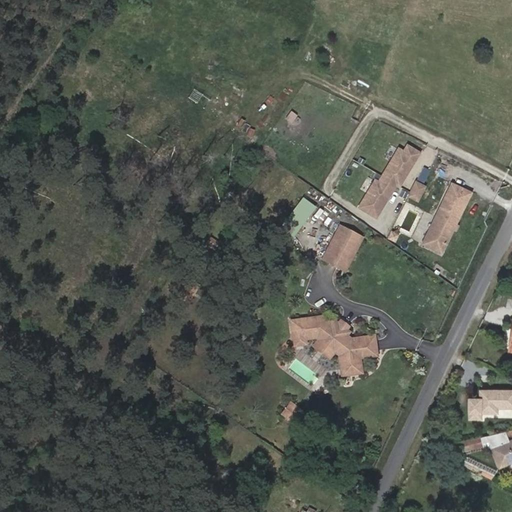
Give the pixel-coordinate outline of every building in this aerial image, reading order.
[(377,185),(361,212),(378,222),(398,188),(401,190),(420,157),(408,150),(404,156),(399,153),(380,187),(377,185)] [(418,179),(423,182),(431,170),(425,166),(418,179)] [(418,203),(425,189),(417,185),(410,199),(418,203)] [(427,239),(447,249),(472,196),(455,188),(440,220),(437,219),(427,239)] [(301,195),(280,228),(294,236),(314,203),(301,195)] [(344,269),(363,237),(341,224),(323,257),(344,269)] [(424,247),(443,256),(447,249),(427,239),(424,247)] [(330,325),(321,319),(290,322),(293,347),(304,346),(304,341),(315,340),(318,342),(335,352),(340,354),(343,375),(362,373),(361,358),(378,356),(376,336),(352,339),(347,336),(330,325)] [(349,332),(333,321),(330,325),(347,336),(349,332)] [(335,352),(318,342),(314,349),(331,359),(335,352)] [(511,390),(482,390),(482,399),(470,399),(470,419),(482,419),(482,412),(498,412),(498,407),(511,406),(511,390)] [(291,402),(281,414),(292,423),(302,410),(291,402)] [(507,431),(450,445),(454,456),(461,454),(459,449),(491,441),(501,466),(511,461),(511,440),(511,441),(509,436),(507,431)]
